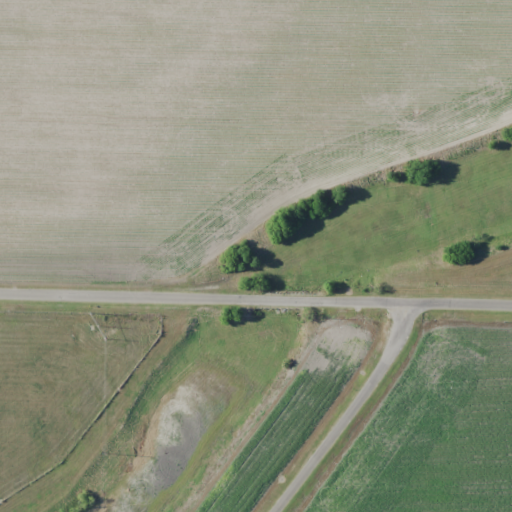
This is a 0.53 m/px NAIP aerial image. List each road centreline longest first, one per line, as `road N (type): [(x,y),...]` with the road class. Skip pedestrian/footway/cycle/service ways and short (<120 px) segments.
road 1 (residential): [(0,292),(511,302)]
road 2 (residential): [(282,511),(418,301)]
